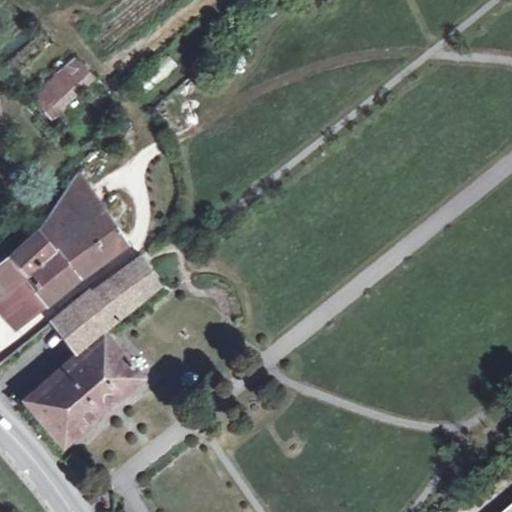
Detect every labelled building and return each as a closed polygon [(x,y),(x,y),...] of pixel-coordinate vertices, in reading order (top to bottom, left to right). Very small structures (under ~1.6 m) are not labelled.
[(50,118),(94,76),(74,54),(29,95),(50,118)] [(142,101),(179,67),(167,54),(130,89),(142,101)] [(53,237),(99,206),(75,171),(39,220),(53,237)] [(99,206),(53,237),(48,240),(36,225),(0,257),(0,306),(14,324),(120,238),(99,206)] [(114,281),(93,297),(87,289),(60,310),(85,343),(23,398),(61,439),(136,374),(97,328),(154,281),(141,261),(114,281)]
